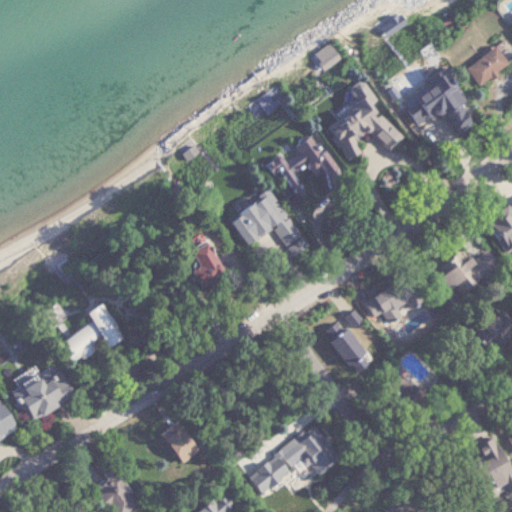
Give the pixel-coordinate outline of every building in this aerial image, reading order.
[(468,85),(499,66),(488,47),(456,66),(468,85)] [(383,133),(368,114),(335,141),(350,159),(383,133)] [(309,156),(300,161),(297,155),(272,170),(291,200),(324,180),(309,156)] [(217,218),(234,246),(281,217),(264,190),(217,218)] [(511,198),(482,223),(511,257),(511,198)] [(463,292),(499,265),(488,249),(472,262),(462,250),(434,271),(447,289),(456,283),(463,292)] [(72,325),(44,345),(59,366),(88,345),(91,350),(106,340),(79,304),(64,315),(72,325)] [(511,329),(511,324),(496,309),(474,331),(493,349),(511,329)] [(19,425),(63,399),(45,368),(1,394),(19,425)] [(313,477),(336,460),(312,426),(280,449),(293,468),(302,461),(313,477)] [(509,456),(511,454),(511,429),(497,439),(509,456)] [(163,451),(178,465),(192,450),(177,436),(163,451)] [(509,494),(490,440),(450,455),(468,503),(491,494),(493,499),(509,494)] [(84,488),(107,511),(123,511),(136,501),(104,468),(84,488)] [(240,511),(221,489),(192,511),(240,511)]
